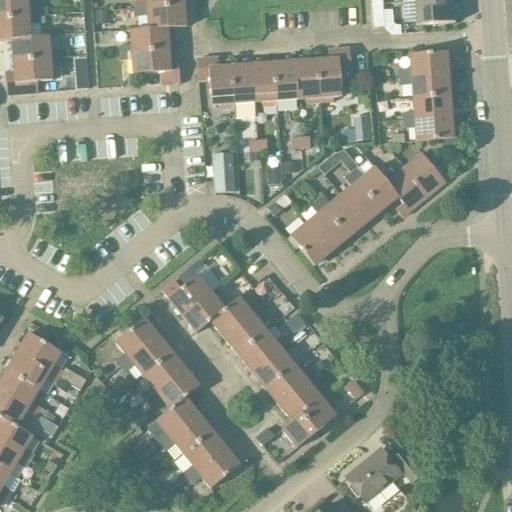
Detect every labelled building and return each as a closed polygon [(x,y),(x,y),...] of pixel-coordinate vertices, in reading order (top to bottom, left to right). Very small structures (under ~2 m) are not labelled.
[(0,0),(0,20),(39,17),(39,9),(28,10),(27,0),(0,0)] [(183,0),(145,0),(145,2),(135,2),(135,10),(184,7),(183,0)] [(452,0),(449,0),(414,3),(416,27),(454,24),(452,0)] [(384,30),(382,5),(370,5),(372,30),(384,30)] [(147,17),(147,30),(147,31),(167,30),(185,29),(184,7),(135,10),(136,18),(147,17)] [(108,26),(107,12),(94,13),(95,27),(108,26)] [(0,42),(11,41),(30,40),(30,39),(29,26),(40,25),(39,17),(0,20),(0,42)] [(147,31),(147,30),(129,32),(130,46),(119,47),(120,54),(169,51),(167,30),(147,31)] [(49,38),(30,39),(30,40),(11,41),(12,63),(61,59),(60,51),(50,52),(49,38)] [(328,61),(316,62),(319,105),(333,104),(333,99),(341,98),(339,73),(351,73),(349,50),(327,52),(328,61)] [(169,51),(120,54),(120,62),(131,62),(132,76),(159,74),(160,86),(180,85),(178,62),(170,63),(169,51)] [(399,79),(448,75),(447,53),(409,56),(410,71),(399,71),(399,79)] [(61,59),(12,63),(13,74),(5,75),(6,97),(25,96),(25,84),(52,82),(51,68),(62,67),(61,59)] [(233,111),(230,68),(218,69),(218,60),(196,61),(198,83),(209,83),(211,107),(219,107),(219,112),(233,111)] [(295,63),(297,101),(305,101),(306,106),(319,105),(316,62),(295,63)] [(295,63),(273,65),(276,108),(290,107),(290,102),(297,101),(295,63)] [(252,66),(254,104),(262,104),(262,109),(276,108),(273,65),(252,66)] [(255,119),(254,104),(252,66),(230,68),(233,111),(234,121),(255,119)] [(448,75),(399,79),(400,87),(411,86),(412,100),(450,97),(448,75)] [(402,114),(403,122),(451,118),(450,97),(412,100),(413,114),(402,114)] [(367,118),(353,119),(354,131),(355,143),(369,142),(367,118)] [(415,143),(443,141),(453,140),(451,118),(403,122),(403,130),(414,129),(415,143)] [(301,151),(300,140),(291,141),(291,152),(301,151)] [(309,140),(300,140),(301,151),(310,150),(309,140)] [(443,141),(444,149),(454,148),(453,140),(443,141)] [(249,155),(258,154),(257,143),(248,144),(249,155)] [(257,143),(258,154),(266,153),(266,143),(257,143)] [(343,152),(334,155),(340,163),(343,166),(350,161),(343,152)] [(403,169),(427,199),(445,184),(421,155),(403,169)] [(294,165),(282,166),(283,177),(295,176),(294,165)] [(234,194),(232,166),(212,167),(214,195),(234,194)] [(280,167),(265,168),(266,188),(281,187),(280,167)] [(385,184),(374,169),(363,178),(356,170),(350,175),(381,213),(397,199),(398,199),(385,184)] [(398,199),(397,199),(403,207),(396,213),(402,219),(427,199),(403,169),(385,184),(398,199)] [(381,213),(350,175),(344,180),(351,188),(340,197),(364,226),(381,213)] [(284,196),(273,204),(280,213),(291,204),(284,196)] [(347,240),(364,226),(340,197),(329,205),(323,197),(316,202),(347,240)] [(347,240),(316,202),(310,207),(317,215),(307,224),(331,254),(347,240)] [(266,210),(273,218),(280,213),(273,204),(266,210)] [(313,268),(331,254),(307,224),(289,238),(313,268)] [(167,301),(181,318),(211,294),(190,269),(184,273),(191,282),(185,287),(180,290),(174,282),(161,293),(167,301)] [(184,273),(178,278),(185,287),(191,282),(184,273)] [(195,335),(210,324),(209,323),(225,311),(224,310),(211,294),(181,318),(195,335)] [(239,299),(224,310),(225,311),(209,323),(210,324),(223,340),(261,309),(256,303),(248,310),(239,299)] [(266,315),(261,309),(223,340),(237,357),(266,333),(258,322),(266,315)] [(296,316),(285,325),(293,334),(304,326),(296,316)] [(120,368),(158,337),(144,320),(115,344),(124,355),(115,362),(120,368)] [(307,327),(302,332),(307,338),(308,339),(313,335),(307,327)] [(302,332),(288,343),(293,349),(294,348),(307,338),(302,332)] [(275,343),(266,333),(237,357),(250,373),(288,343),(283,336),(275,343)] [(16,354),(58,379),(62,372),(53,367),(60,354),(28,335),(16,354)] [(172,354),(158,337),(120,368),(125,374),(134,367),(142,378),(172,354)] [(293,349),(288,343),(250,373),(264,390),(293,366),(285,355),(293,349)] [(54,386),(58,379),(16,354),(5,372),(38,392),(45,380),(54,386)] [(143,395),(147,401),(185,371),(172,354),(142,378),(151,389),(143,395)] [(278,407),(315,376),(311,370),(302,377),(293,366),(264,390),(278,407)] [(62,372),(58,379),(70,386),(80,392),(86,383),(65,370),(64,370),(62,372)] [(161,401),(169,411),(170,411),(185,399),(199,388),(185,371),(147,401),(152,408),(161,401)] [(31,404),(38,392),(5,372),(0,381),(0,394),(36,416),(40,409),(31,404)] [(320,382),(315,376),(278,407),(291,423),(291,424),(301,416),(321,400),(312,389),(320,382)] [(54,386),(54,387),(65,393),(70,386),(58,379),(54,386)] [(363,395),(353,382),(344,389),(355,402),(363,395)] [(0,419),(16,429),(23,417),(32,423),(36,416),(0,394),(0,419)] [(170,411),(169,411),(155,423),(164,434),(156,441),(160,447),(198,416),(185,399),(170,411)] [(336,418),(321,400),(301,416),(316,434),(336,418)] [(41,411),(38,417),(52,426),(56,420),(41,411)] [(212,433),(198,416),(160,447),(165,453),(174,446),(182,457),(212,433)] [(291,424),(291,423),(281,431),(296,450),(316,434),(301,416),(291,424)] [(45,421),(37,417),(33,423),(41,428),(45,421)] [(0,444),(30,463),(34,456),(25,450),(32,438),(16,429),(0,419),(0,444)] [(262,448),(274,438),(267,430),(255,440),(262,448)] [(188,480),(226,449),(212,433),(182,457),(191,467),(183,474),(188,480)] [(146,442),(133,453),(141,463),(155,452),(146,442)] [(26,469),(30,463),(0,444),(0,469),(10,476),(17,464),(26,469)] [(240,466),(226,449),(188,480),(193,486),(201,479),(210,491),(240,466)] [(411,484),(421,476),(402,453),(389,463),(379,451),(345,479),(365,504),(403,474),(411,484)] [(51,476),(56,468),(48,463),(43,471),(51,476)] [(3,487),(10,476),(0,469),(0,495),(8,500),(12,493),(3,487)]
